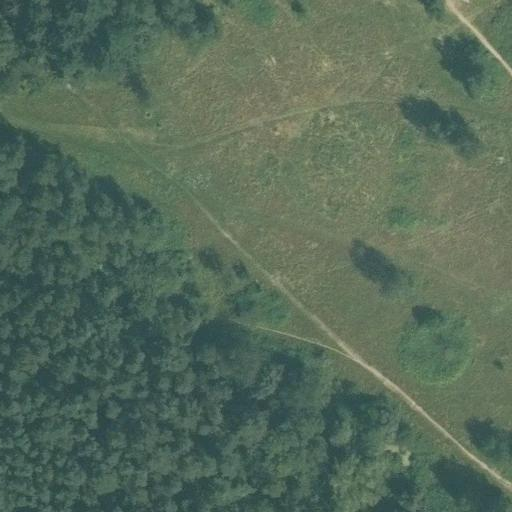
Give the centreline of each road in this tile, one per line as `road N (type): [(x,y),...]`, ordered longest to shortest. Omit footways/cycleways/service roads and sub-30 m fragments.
road 1 (track): [(356,360),(163,200),(0,115)]
road 2 (track): [(511,493),(356,360)]
